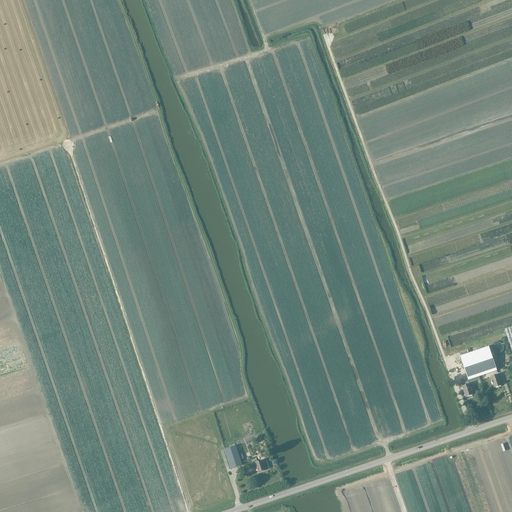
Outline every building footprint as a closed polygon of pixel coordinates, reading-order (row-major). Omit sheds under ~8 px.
[(495,364),(489,346),(469,352),(468,349),(459,352),(461,356),(469,380),(497,371),(497,370),(502,369),(500,363),(495,364)] [(494,388),(502,385),(498,374),(491,377),(494,388)] [(466,397),(473,395),(470,384),(462,387),(466,397)] [(242,465),(235,446),(224,450),(230,469),(242,465)] [(261,460),(254,463),(257,473),(265,470),(264,470),(269,468),(267,463),(263,464),(261,460)]
